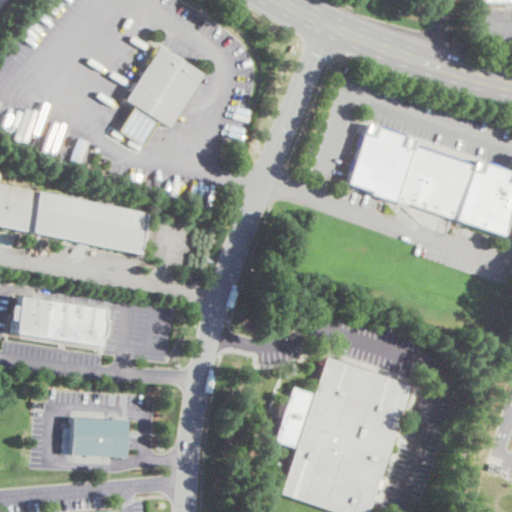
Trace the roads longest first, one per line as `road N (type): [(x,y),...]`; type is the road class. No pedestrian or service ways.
road 1 (tertiary): [(185,511),(213,316),(328,23)]
road 2 (primary): [(511,84),(432,65),(281,0)]
